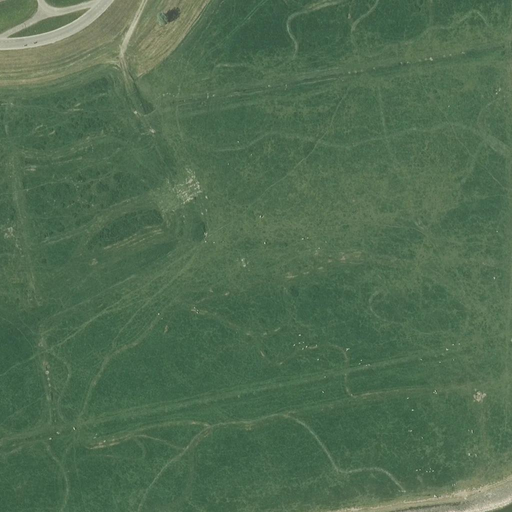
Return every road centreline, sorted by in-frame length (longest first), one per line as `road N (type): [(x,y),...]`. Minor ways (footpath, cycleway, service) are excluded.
road 1 (track): [(148,130),(121,62),(145,0)]
road 2 (unclassified): [(107,0),(63,33),(0,45)]
